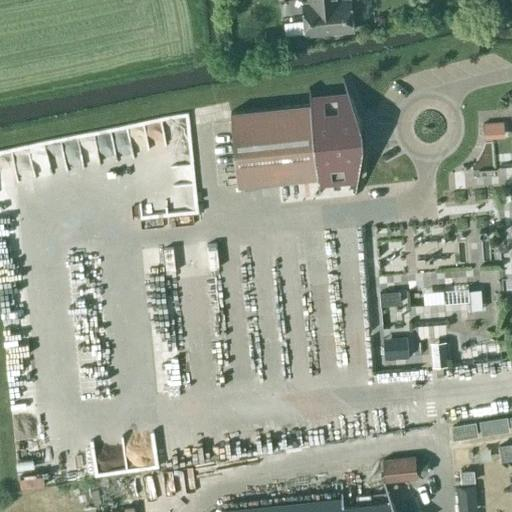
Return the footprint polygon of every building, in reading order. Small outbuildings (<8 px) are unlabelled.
[(308,0),(308,1),(302,2),(305,34),(353,29),(350,0),(308,0)] [(354,195),(355,196),(363,144),(361,125),(343,76),(341,77),(348,95),(311,99),(310,87),(308,87),(310,103),(230,111),(238,184),(317,176),(319,192),(320,192),(319,180),(357,176),(354,195)] [(396,235),(382,236),(383,256),(397,255),(396,235)] [(404,246),(405,272),(414,272),(413,246),(404,246)] [(511,258),(497,260),(500,281),(511,279),(511,258)] [(373,287),(403,284),(402,270),(372,274),(373,287)] [(430,291),(431,278),(412,277),(412,290),(430,291)] [(436,296),(458,295),(459,306),(474,306),(473,282),(435,284),(436,296)] [(372,323),(395,324),(396,288),(386,288),(386,296),(373,296),(372,323)] [(476,317),(475,308),(454,309),(455,318),(476,317)] [(397,356),(396,331),(376,331),(376,357),(397,356)] [(438,359),(437,334),(420,335),(421,360),(438,359)] [(511,410),(485,415),(494,469),(511,466),(511,436),(509,436),(511,434),(511,410)] [(463,415),(445,415),(445,436),(464,435),(463,415)] [(408,477),(407,458),(374,459),(375,478),(408,477)] [(447,479),(467,478),(466,465),(446,466),(447,479)] [(470,511),(465,479),(448,482),(452,511),(470,511)] [(396,511),(384,481),(383,481),(390,501),(344,506),(342,491),(341,491),(341,498),(222,510),(222,511),(396,511)] [(36,511),(40,496),(33,494),(28,511),(36,511)] [(52,511),(57,498),(45,494),(39,511),(52,511)]
